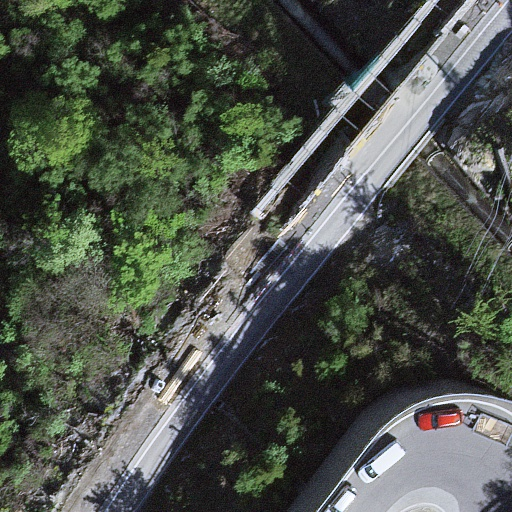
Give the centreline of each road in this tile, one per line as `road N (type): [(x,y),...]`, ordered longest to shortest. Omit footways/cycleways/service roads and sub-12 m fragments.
road 1 (secondary): [(506,0),(207,366),(105,511)]
road 2 (secondary): [(355,511),(405,459),(447,440),(480,447),(501,463),(504,511)]
